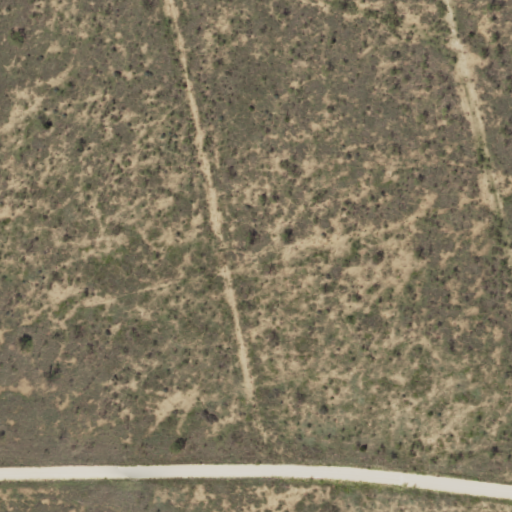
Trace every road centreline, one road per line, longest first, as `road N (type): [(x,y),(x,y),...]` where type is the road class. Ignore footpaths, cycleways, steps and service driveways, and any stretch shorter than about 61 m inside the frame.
road 1 (track): [(511,319),(494,277),(441,0)]
road 2 (track): [(273,0),(455,72)]
